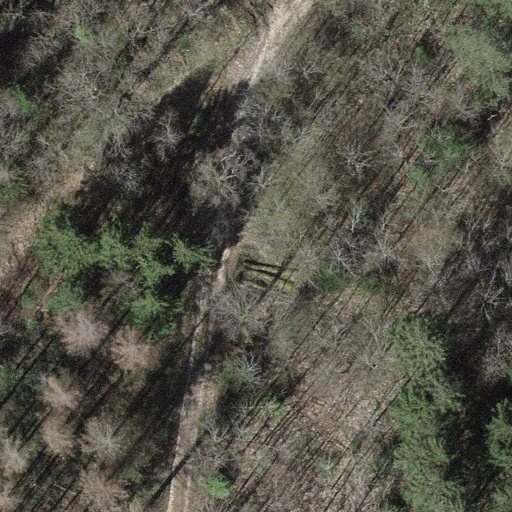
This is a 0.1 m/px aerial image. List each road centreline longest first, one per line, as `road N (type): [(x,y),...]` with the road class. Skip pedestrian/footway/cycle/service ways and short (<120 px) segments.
road 1 (track): [(315,0),(263,62),(227,185),(174,511)]
road 2 (track): [(0,274),(76,188),(250,105)]
